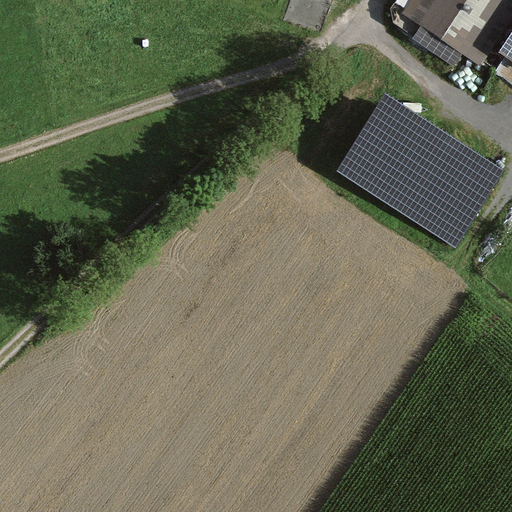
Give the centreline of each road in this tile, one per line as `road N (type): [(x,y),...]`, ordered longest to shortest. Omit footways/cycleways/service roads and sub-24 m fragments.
road 1 (track): [(326,52),(0,362)]
road 2 (track): [(0,154),(326,52)]
